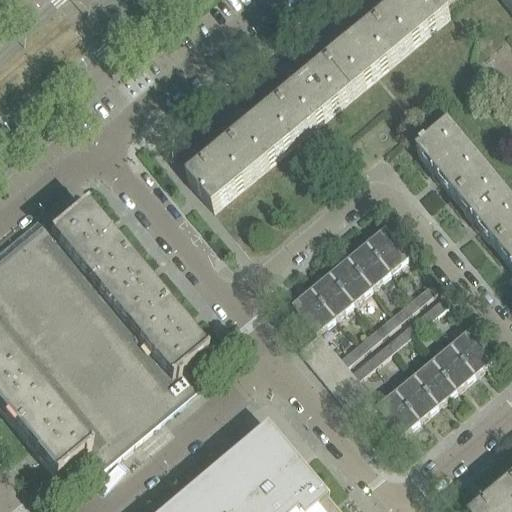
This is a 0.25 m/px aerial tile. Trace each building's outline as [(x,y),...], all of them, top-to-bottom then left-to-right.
[(402,65),(452,24),(444,14),(432,0),(411,0),(374,31),(402,65)] [(461,0),(432,0),(444,14),(461,0)] [(511,0),(499,0),(511,15),(511,0)] [(354,105),(402,65),(374,31),(326,71),(354,105)] [(306,144),(354,105),(326,71),(278,111),(306,144)] [(258,184),(306,144),(278,111),(230,150),(258,184)] [(492,181),(451,132),(427,152),(426,151),(422,155),(418,159),(459,208),(492,181)] [(215,219),(258,184),(230,150),(188,185),(215,219)] [(511,244),(511,205),(492,181),(459,208),(499,256),(511,244)] [(49,242),(44,234),(0,270),(0,416),(1,417),(15,435),(38,462),(55,483),(75,467),(79,464),(95,484),(200,397),(184,377),(206,359),(192,342),(183,330),(166,309),(153,294),(143,282),(126,261),(114,247),(109,241),(103,233),(85,212),(49,242)] [(411,265),(387,236),(371,250),(394,279),(411,265)] [(511,244),(499,256),(511,271),(511,244)] [(394,279),(371,250),(351,265),(375,294),(394,279)] [(375,294),(351,265),(334,280),(357,309),(375,294)] [(357,309),(334,280),(315,295),(339,324),(357,309)] [(421,312),(439,298),(432,290),(415,305),(421,312)] [(318,341),(321,339),(339,324),(315,295),(294,313),(318,341)] [(433,326),(450,311),(444,304),(426,319),(433,326)] [(403,327),(421,312),(415,305),(397,319),(403,327)] [(403,327),(397,319),(378,335),(384,342),(403,327)] [(415,341),(433,326),(426,319),(409,333),(415,341)] [(396,356),(415,341),(409,333),(390,349),(396,356)] [(366,357),(384,342),(378,335),(360,350),(366,357)] [(495,366),(471,337),(453,351),(478,380),(495,366)] [(307,366),(329,349),(321,339),(318,341),(318,342),(300,357),(307,366)] [(315,375),(336,358),(329,349),(307,366),(315,375)] [(378,371),(396,356),(390,349),(371,364),(378,371)] [(348,372),(366,357),(360,350),(342,365),(343,367),(348,372)] [(478,380),(453,351),(435,366),(459,395),(478,380)] [(343,367),(342,365),(336,358),(315,375),(322,384),(343,367)] [(360,386),(378,371),(371,364),(353,379),(358,384),(360,386)] [(459,395),(435,366),(417,381),(441,410),(459,395)] [(330,393),(351,375),(348,372),(343,367),(322,384),(330,393)] [(358,384),(353,379),(351,375),(330,393),(337,402),(358,384)] [(441,410),(417,381),(398,396),(423,425),(441,410)] [(366,393),(360,386),(358,384),(337,402),(344,411),(366,393)] [(352,420),(373,402),(366,393),(344,411),(352,420)] [(423,425),(398,396),(380,411),(378,413),(402,442),(423,425)] [(380,411),(373,402),(352,420),(359,429),(378,413),(380,411)] [(268,453),(256,439),(169,511),(333,511),(319,495),(318,495),(300,473),(284,487),(267,467),(268,467),(268,466),(269,465),(269,464),(270,463),(270,462),(270,461),(270,460),(270,459),(270,458),(270,457),(270,456),(269,455),(269,454),(268,453)] [(224,451),(230,447),(230,446),(226,441),(225,441),(219,446),(223,451),(224,451)] [(511,511),(511,489),(484,511),(511,511)]
